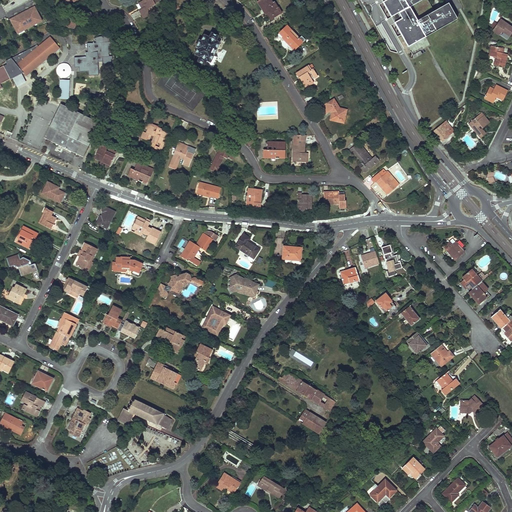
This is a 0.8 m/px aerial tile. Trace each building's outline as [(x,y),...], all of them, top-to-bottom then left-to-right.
[(158,0),(144,0),(139,3),(142,9),(139,11),(142,16),(148,17),(150,15),(149,12),(147,10),(147,9),(151,6),(151,7),(155,5),(155,4),(159,1),(158,0)] [(270,0),(259,0),(257,2),(262,10),(265,8),(267,13),(266,13),(269,19),(274,15),(275,18),(280,14),(276,9),(278,8),(274,2),(272,3),(270,0)] [(402,34),(408,44),(424,35),(425,37),(457,19),(448,3),(434,11),(427,0),(382,0),(383,2),(392,16),(395,22),(402,34)] [(14,22),(36,9),(34,6),(30,9),(16,17),(12,19),(14,22)] [(84,8),(69,14),(65,25),(69,28),(75,29),(76,25),(74,21),(77,14),(80,13),(82,14),(83,18),(82,20),(87,22),(87,21),(90,23),(94,21),(96,22),(96,23),(101,21),(98,13),(92,15),(91,13),(87,11),(87,9),(84,8)] [(18,30),(41,18),(36,9),(14,22),(18,30)] [(494,29),(493,31),(499,35),(502,31),(510,37),(511,33),(511,27),(500,19),(497,24),(494,29)] [(287,26),(279,33),(283,37),(282,38),(286,42),(294,50),(302,42),(305,40),(302,36),(299,39),(287,26)] [(197,48),(194,54),(200,57),(198,62),(204,65),(206,60),(210,62),(219,43),(215,41),(211,34),(209,38),(204,36),(201,42),(199,41),(196,48),(197,48)] [(0,87),(1,86),(0,84),(0,80),(9,77),(10,79),(13,77),(22,73),(23,72),(28,74),(61,45),(52,35),(37,47),(33,45),(4,61),(6,65),(0,67),(0,87)] [(424,35),(407,45),(408,47),(422,39),(425,37),(424,35)] [(92,44),(88,44),(88,53),(89,57),(86,57),(75,58),(75,67),(80,67),(80,72),(89,71),(89,76),(99,75),(98,62),(102,61),(102,57),(109,57),(109,52),(116,52),(115,42),(102,43),(97,43),(92,44)] [(489,56),(495,57),(494,65),(504,67),(505,63),(506,57),(502,56),(503,53),(504,49),(492,46),(489,56)] [(309,65),(296,73),(299,78),(301,77),(303,80),(301,81),(305,88),(313,82),(309,75),(311,73),(314,78),(317,76),(313,69),(311,70),(309,65)] [(22,73),(13,77),(17,85),(26,80),(22,73)] [(69,99),(70,79),(60,79),(59,98),(69,99)] [(489,87),(484,98),(493,103),(496,97),(503,100),(505,97),(508,91),(498,86),(496,91),(493,89),(489,87)] [(338,106),(334,99),(322,106),(320,101),(316,103),(319,108),(322,113),(323,116),(331,111),(332,113),(333,112),(332,119),(343,121),(345,110),(338,108),(338,106)] [(99,123),(60,105),(50,127),(54,129),(49,140),(62,147),(61,149),(66,151),(67,149),(72,151),(76,154),(83,157),(88,146),(99,123)] [(475,118),(471,121),(473,124),(471,126),(481,138),(486,134),(482,128),(480,130),(478,127),(480,125),(483,128),(490,123),(484,115),(477,121),(475,118)] [(448,119),(434,131),(442,141),(452,133),(449,130),(449,129),(446,125),(450,122),(448,119)] [(143,132),(141,138),(149,141),(151,136),(154,137),(150,145),(154,148),(156,142),(161,144),(163,138),(165,139),(168,133),(157,128),(155,132),(153,131),(155,126),(147,123),(145,128),(147,129),(145,133),(143,132)] [(471,148),(477,142),(468,133),(462,139),(471,148)] [(294,135),(294,140),(293,162),(292,162),(292,163),(295,163),(295,162),(307,162),(307,153),(305,153),(303,153),(303,140),(305,140),(305,135),(294,135)] [(284,143),(275,142),(274,147),(276,147),(276,150),(267,150),(264,150),(264,158),(276,158),(276,159),(279,159),(279,158),(283,158),(284,143)] [(358,142),(350,149),(353,153),(354,152),(356,150),(366,164),(361,168),(364,173),(379,161),(375,156),(371,159),(358,142)] [(178,143),(171,161),(177,164),(179,158),(184,159),(183,162),(188,165),(193,154),(186,151),(186,150),(184,149),(186,147),(181,144),(178,143)] [(208,165),(206,168),(216,173),(223,157),(227,159),(227,158),(231,160),(234,153),(225,149),(225,148),(221,146),(217,153),(211,166),(208,165)] [(98,149),(94,158),(100,161),(110,165),(115,153),(109,150),(107,152),(98,149)] [(366,164),(356,150),(354,152),(359,158),(363,163),(359,166),(361,168),(366,164)] [(137,163),(134,170),(142,173),(143,171),(142,170),(144,166),(137,163)] [(131,169),(128,176),(139,181),(141,183),(142,182),(146,184),(152,170),(144,166),(142,170),(143,171),(142,173),(134,170),(131,169)] [(386,172),(383,169),(378,173),(381,177),(386,172)] [(387,195),(389,193),(396,187),(388,177),(391,175),(388,171),(386,172),(381,177),(378,173),(371,179),(374,183),(376,181),(381,188),(387,195)] [(391,175),(388,177),(396,187),(399,185),(391,175)] [(59,188),(47,182),(42,194),(60,203),(62,198),(65,194),(58,190),(59,188)] [(200,183),(197,192),(202,193),(202,195),(207,197),(207,195),(209,196),(218,198),(220,188),(200,183)] [(257,190),(248,189),(246,207),(260,208),(262,190),(257,190)] [(302,193),(297,193),(297,206),(301,206),(301,210),(301,211),(307,211),(307,210),(312,210),(312,195),(303,195),(303,197),(302,197),(302,193)] [(327,195),(323,195),(324,205),(329,205),(329,204),(339,204),(339,208),(346,208),(346,201),(344,201),(344,195),(339,195),(339,193),(327,194),(327,195)] [(107,229),(115,213),(106,209),(105,208),(103,208),(102,210),(103,212),(104,213),(101,217),(100,217),(96,224),(107,229)] [(53,212),(45,209),(44,212),(46,213),(40,225),(51,229),(53,225),(56,219),(51,216),(53,212)] [(148,220),(146,219),(145,221),(144,224),(136,220),(133,227),(137,229),(136,232),(142,235),(143,233),(148,236),(147,237),(145,240),(155,245),(161,233),(151,229),(151,230),(148,228),(150,222),(150,221),(148,220)] [(37,234),(23,227),(18,238),(19,238),(21,239),(19,243),(28,248),(32,241),(30,240),(32,237),(33,238),(35,239),(37,234)] [(137,229),(133,227),(131,231),(141,236),(142,235),(136,232),(137,229)] [(214,236),(209,233),(207,236),(203,234),(196,245),(205,251),(212,239),(214,236)] [(248,238),(244,235),(235,247),(249,256),(249,255),(254,258),(259,250),(248,242),(250,239),(248,238)] [(379,264),(375,252),(371,239),(365,241),(369,254),(361,257),(365,268),(379,264)] [(465,252),(453,239),(444,247),(448,252),(455,260),(465,252)] [(97,250),(85,244),(81,251),(82,252),(81,255),(79,255),(78,257),(79,258),(75,265),(85,270),(88,263),(91,257),(93,258),(97,250)] [(390,245),(382,248),(389,272),(391,276),(396,274),(395,270),(402,268),(400,264),(399,264),(396,256),(394,257),(392,257),(390,252),(392,252),(390,245)] [(293,247),(283,246),(282,259),(298,261),(299,255),(300,255),(301,248),(293,247)] [(7,260),(9,267),(13,266),(18,268),(21,277),(31,273),(28,266),(28,265),(30,261),(24,258),(22,258),(21,259),(20,260),(19,256),(7,260)] [(121,259),(116,258),(116,263),(116,269),(122,270),(122,268),(129,268),(129,270),(133,271),(132,273),(138,276),(143,265),(138,262),(134,261),(130,261),(127,261),(127,258),(121,258),(121,259)] [(116,263),(112,263),(112,271),(126,272),(126,270),(122,270),(116,269),(116,263)] [(355,268),(345,271),(346,274),(341,275),(344,285),(359,281),(355,268)] [(470,270),(462,277),(464,280),(460,283),(465,288),(469,285),(473,290),(482,282),(476,275),(475,276),(470,270)] [(169,284),(167,285),(168,286),(169,291),(169,292),(172,291),(178,289),(180,290),(182,286),(184,287),(185,287),(187,282),(190,282),(193,284),(195,280),(194,277),(191,279),(189,275),(186,273),(180,275),(179,277),(177,277),(178,278),(176,278),(175,276),(173,277),(172,277),(172,279),(170,281),(169,281),(170,282),(169,284)] [(236,290),(237,289),(242,291),(244,289),(247,291),(248,292),(250,293),(256,290),(258,284),(252,282),(252,283),(249,282),(250,281),(244,279),(243,280),(235,276),(229,279),(231,282),(228,283),(230,287),(228,288),(229,291),(232,291),(234,289),(236,290)] [(197,279),(194,277),(195,280),(193,284),(199,286),(202,284),(196,281),(197,279)] [(88,287),(70,279),(66,286),(65,290),(64,291),(77,298),(79,294),(83,297),(88,287)] [(274,287),(276,281),(267,279),(265,286),(274,287)] [(488,290),(482,282),(473,290),(472,290),(476,295),(473,298),(479,305),(487,298),(485,296),(484,294),(488,290)] [(27,290),(16,284),(14,288),(13,287),(9,296),(10,297),(9,300),(18,304),(22,297),(23,294),(25,294),(27,290)] [(165,287),(161,284),(157,289),(159,290),(159,292),(158,293),(159,295),(162,298),(161,298),(163,299),(164,297),(166,294),(166,292),(165,287)] [(385,294),(376,302),(384,313),(394,305),(390,301),(385,294)] [(372,297),(365,302),(369,307),(375,302),(372,297)] [(18,315),(0,306),(0,320),(2,321),(13,327),(18,315)] [(122,310),(113,306),(108,315),(99,311),(94,319),(107,325),(111,327),(112,325),(118,328),(122,321),(118,319),(122,310)] [(213,307),(202,328),(213,334),(214,331),(219,334),(222,328),(224,324),(228,315),(222,312),(220,315),(216,313),(218,310),(213,307)] [(409,307),(401,314),(411,326),(420,320),(414,313),(409,307)] [(500,310),(494,315),(498,320),(495,322),(501,329),(510,322),(505,316),(500,310)] [(68,314),(65,312),(58,325),(59,326),(57,332),(59,333),(68,314)] [(129,314),(126,313),(122,321),(118,328),(117,330),(124,333),(135,339),(140,328),(125,321),(129,314)] [(79,319),(68,314),(59,333),(69,338),(73,330),(79,319)] [(511,341),(511,319),(510,322),(501,329),(506,336),(511,342),(511,341)] [(182,335),(168,328),(166,332),(165,332),(159,329),(156,336),(162,339),(162,338),(172,342),(171,343),(173,345),(171,349),(178,353),(184,341),(183,340),(180,339),(182,335)] [(59,333),(57,332),(49,347),(57,351),(60,345),(61,346),(62,345),(65,346),(66,343),(69,338),(59,333)] [(417,333),(416,334),(422,342),(424,341),(417,333)] [(416,334),(407,342),(417,354),(428,345),(424,341),(422,342),(416,334)] [(171,349),(173,345),(171,343),(168,349),(178,354),(178,353),(171,349)] [(212,350),(200,344),(196,352),(198,353),(196,357),(193,365),(197,367),(196,369),(201,371),(205,363),(206,361),(204,360),(205,357),(208,358),(212,350)] [(443,344),(431,354),(441,366),(453,357),(447,350),(443,344)] [(311,367),(314,361),(291,350),(288,356),(311,367)] [(4,357),(0,355),(0,367),(2,368),(1,369),(9,373),(14,362),(6,358),(6,360),(3,359),(4,357)] [(160,364),(158,363),(154,371),(151,378),(154,380),(158,372),(156,371),(159,365),(160,364)] [(170,370),(159,365),(156,371),(158,372),(154,380),(173,389),(176,383),(174,382),(178,374),(170,370)] [(46,375),(38,371),(32,384),(47,392),(53,381),(46,377),(46,375)] [(307,385),(287,372),(283,379),(281,382),(318,405),(320,402),(326,406),(324,409),(329,412),(335,402),(311,387),(307,385)] [(446,373),(437,381),(443,389),(442,391),(445,395),(459,384),(456,380),(453,382),(446,373)] [(45,402),(26,392),(21,401),(28,405),(27,406),(25,411),(37,417),(41,409),(40,408),(38,407),(39,405),(41,406),(43,407),(45,402)] [(461,402),(459,401),(459,411),(464,411),(464,414),(468,413),(469,411),(470,411),(474,416),(480,410),(477,407),(480,403),(473,396),(467,402),(461,402)] [(163,415),(164,414),(134,399),(128,411),(130,412),(134,414),(158,426),(158,425),(163,427),(168,417),(163,415)] [(83,411),(77,408),(72,419),(75,420),(74,423),(72,422),(68,430),(70,431),(69,433),(78,438),(82,431),(83,432),(86,425),(87,426),(91,419),(89,417),(91,413),(83,409),(83,411)] [(128,411),(123,409),(118,419),(128,425),(132,418),(128,416),(130,412),(128,411)] [(310,413),(305,410),(298,421),(303,424),(310,413)] [(19,420),(5,413),(0,422),(0,424),(10,430),(11,428),(13,429),(13,430),(18,433),(22,426),(17,423),(19,420)] [(326,423),(310,413),(303,424),(319,434),(326,423)] [(444,437),(436,429),(423,442),(433,453),(440,446),(436,442),(438,440),(439,441),(444,437)] [(235,441),(238,441),(239,433),(229,432),(229,436),(222,436),(222,443),(235,444),(235,441)] [(503,437),(489,447),(493,452),(497,457),(511,447),(503,437)] [(511,448),(511,447),(497,457),(498,459),(511,448)] [(418,463),(413,458),(402,468),(409,474),(410,474),(412,471),(414,473),(413,474),(417,478),(421,474),(425,470),(421,466),(418,463)] [(232,478),(224,473),(217,485),(224,490),(226,487),(228,488),(227,490),(234,494),(241,482),(233,477),(232,478)] [(284,489),(263,477),(261,481),(263,482),(260,487),(267,491),(268,490),(271,492),(271,493),(279,498),(284,489)] [(464,486),(457,479),(442,494),(448,500),(451,502),(458,495),(456,493),(457,492),(458,493),(464,486)] [(397,491),(385,480),(370,495),(377,502),(385,496),(384,495),(385,494),(389,498),(392,495),(397,491)] [(487,511),(491,508),(482,501),(478,507),(477,507),(472,511),(487,511)]
